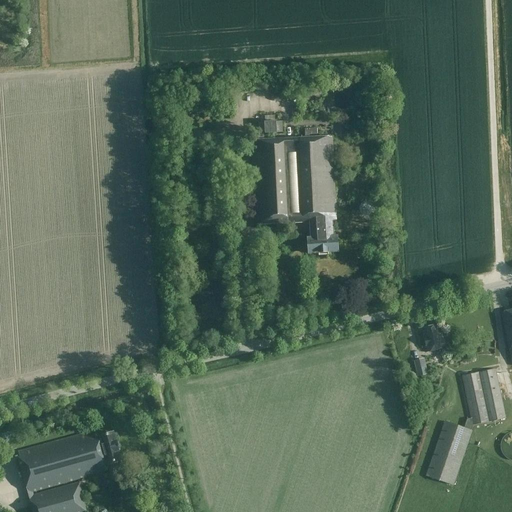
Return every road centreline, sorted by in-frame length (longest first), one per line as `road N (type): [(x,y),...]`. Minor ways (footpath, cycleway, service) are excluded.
road 1 (tertiary): [(0,411),(511,285)]
road 2 (track): [(502,287),(491,0)]
